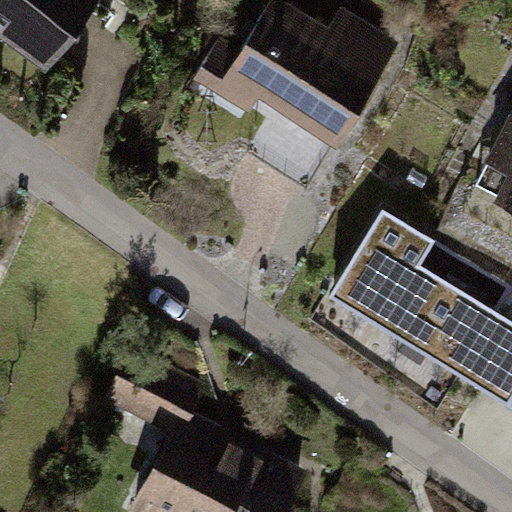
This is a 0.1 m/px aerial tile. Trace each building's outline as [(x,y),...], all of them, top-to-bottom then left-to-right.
[(0,0),(0,23),(48,58),(90,0),(0,0)] [(332,29),(284,0),(274,0),(234,67),(283,97),(251,149),(311,186),(381,72),(377,70),(395,41),(357,18),(352,26),(339,18),(332,29)] [(511,120),(492,159),(511,169),(511,175),(502,195),(511,199),(511,120)] [(438,233),(386,200),(337,281),(511,386),(511,311),(423,257),(438,233)] [(156,511),(281,511),(302,473),(188,415),(204,385),(134,350),(114,390),(180,424),(139,503),(156,511)]
